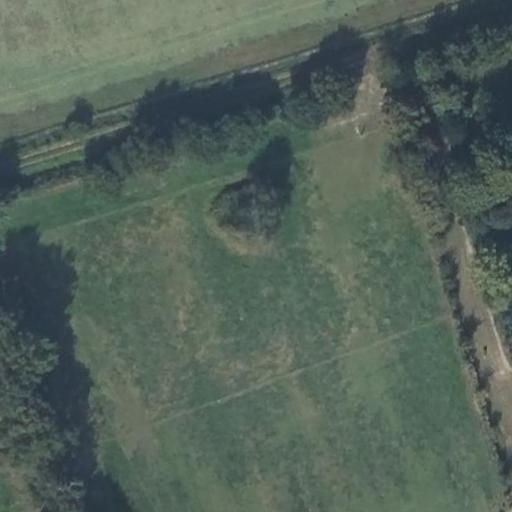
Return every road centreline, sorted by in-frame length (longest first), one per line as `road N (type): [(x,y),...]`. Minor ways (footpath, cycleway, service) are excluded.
road 1 (track): [(511,6),(0,161)]
road 2 (unknown): [(511,419),(406,38)]
